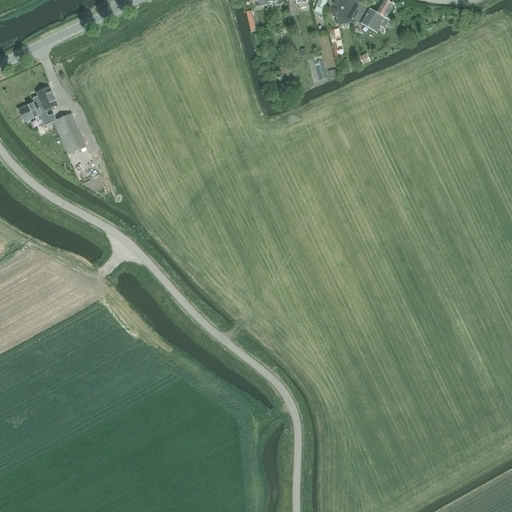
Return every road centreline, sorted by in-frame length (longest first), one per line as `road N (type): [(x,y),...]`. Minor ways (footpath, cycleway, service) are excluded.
road 1 (unclassified): [(301,511),(301,424),(288,393),(125,241),(47,195),(0,148)]
road 2 (tertiary): [(0,69),(130,2)]
